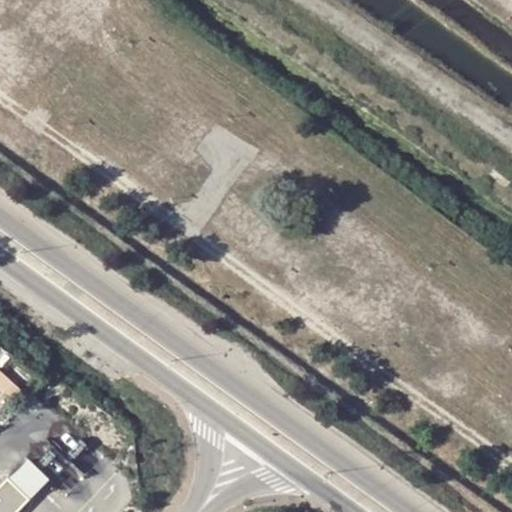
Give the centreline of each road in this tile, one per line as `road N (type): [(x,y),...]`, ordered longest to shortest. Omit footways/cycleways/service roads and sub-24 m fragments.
road 1 (secondary): [(408,511),(0,217)]
road 2 (secondary): [(0,254),(202,397)]
road 3 (secondary): [(202,397),(307,474)]
